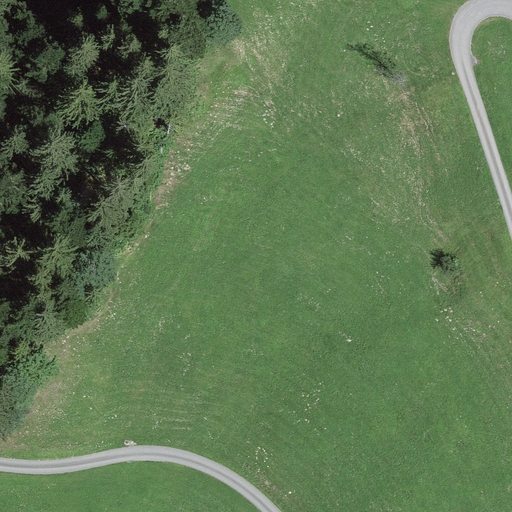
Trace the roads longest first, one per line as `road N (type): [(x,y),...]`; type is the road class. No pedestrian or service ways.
road 1 (track): [(0,464),(164,453),(229,479),(270,511)]
road 2 (track): [(511,220),(459,49),(469,15),(485,5),(511,7)]
